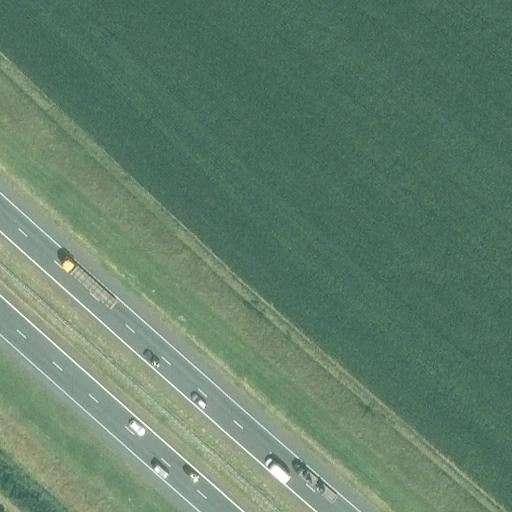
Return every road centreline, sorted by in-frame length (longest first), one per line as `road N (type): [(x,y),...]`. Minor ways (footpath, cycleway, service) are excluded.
road 1 (motorway): [(336,511),(0,216)]
road 2 (motorway): [(0,319),(223,511)]
